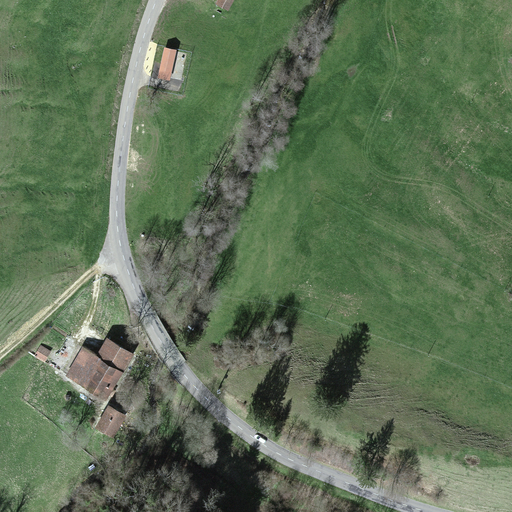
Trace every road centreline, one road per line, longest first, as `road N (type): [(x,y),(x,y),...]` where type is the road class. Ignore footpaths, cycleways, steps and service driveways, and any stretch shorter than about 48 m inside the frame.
road 1 (secondary): [(155,0),(127,103),(116,217),(132,282),(158,336),(193,385),(255,439),(427,511)]
road 2 (track): [(118,241),(0,356)]
